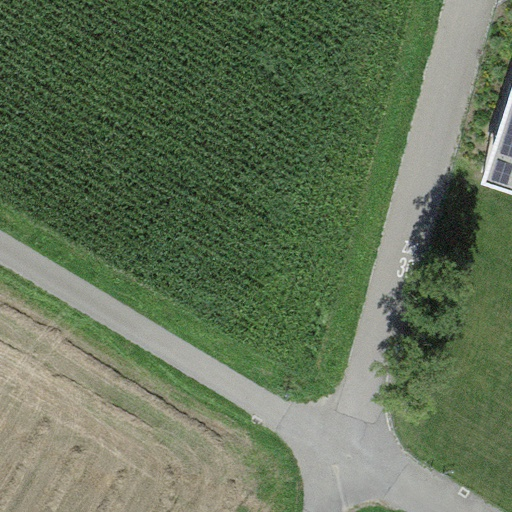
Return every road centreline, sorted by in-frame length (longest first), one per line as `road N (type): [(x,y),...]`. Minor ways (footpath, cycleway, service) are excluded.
road 1 (residential): [(346,455),(475,0)]
road 2 (track): [(0,247),(346,455)]
